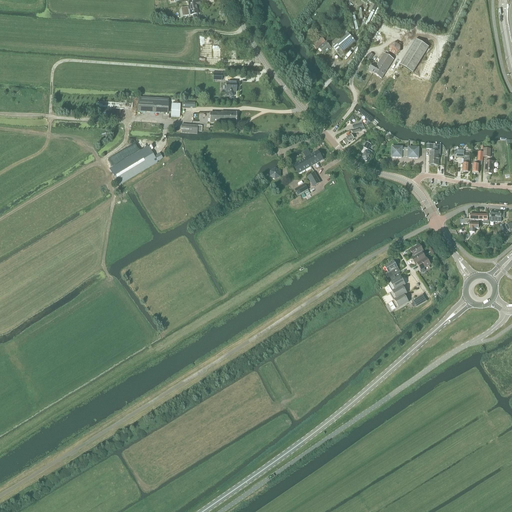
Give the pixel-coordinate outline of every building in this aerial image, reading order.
[(196,2),(188,3),(190,16),(193,15),(193,18),(197,18),(197,14),(198,14),(197,6),(200,5),(200,1),(196,2)] [(329,47),(331,49),(333,48),(337,53),(337,54),(341,59),(345,55),(343,54),(356,43),(346,31),(329,47)] [(383,38),(383,37),(383,36),(382,35),(380,33),(379,33),(377,33),(376,34),(374,36),(374,37),(374,39),(375,41),(376,41),(377,42),(378,42),(380,42),(381,41),(382,41),(383,39),(383,38)] [(311,45),(316,50),(325,42),(321,38),(314,44),(313,43),(311,45)] [(400,65),(413,72),(428,48),(415,40),(400,65)] [(399,47),(399,46),(399,45),(398,43),(396,42),(395,42),(393,42),(392,43),(391,43),(390,45),(390,46),(390,48),(391,49),(393,50),(394,51),(396,50),(397,50),(398,48),(399,47)] [(324,55),(331,49),(329,47),(326,43),(319,49),(324,55)] [(220,57),(221,50),(221,45),(212,45),(212,57),(220,57)] [(236,51),(221,50),(220,57),(229,58),(229,60),(236,60),(236,51)] [(394,60),(385,54),(377,66),(376,68),(381,70),(380,72),(378,71),(375,75),(382,79),(386,73),(391,76),(394,72),(389,68),(394,60)] [(376,68),(377,66),(373,64),(369,71),(375,75),(378,71),(380,72),(381,70),(376,68)] [(236,83),(227,83),(226,92),(227,92),(227,97),(233,97),(234,96),(234,93),(236,93),(236,88),(235,88),(236,86),(236,83)] [(385,92),(377,109),(381,110),(389,93),(385,92)] [(139,97),(137,111),(168,113),(168,99),(139,97)] [(180,104),(171,104),(171,118),(179,118),(180,104)] [(361,108),(358,112),(371,121),(374,117),(361,108)] [(236,124),(236,113),(209,112),(209,123),(233,124),(233,125),(235,125),(235,124),(236,124)] [(343,141),(346,146),(354,140),(351,135),(343,141)] [(364,154),(362,159),(365,160),(365,161),(366,162),(367,161),(368,162),(372,155),(367,152),(371,145),(367,143),(364,148),(362,153),(364,154)] [(148,148),(110,170),(119,185),(162,159),(159,154),(154,157),(148,148)] [(403,148),(392,148),(392,158),(402,159),(402,157),(408,157),(408,159),(419,159),(419,149),(409,148),(409,149),(403,149),(403,148)] [(303,153),(306,158),(311,168),(324,161),(318,151),(311,155),(308,150),(303,153)] [(311,168),(306,158),(294,165),(299,175),(311,168)] [(494,163),(486,162),(485,174),(493,175),(494,163)] [(276,169),(271,172),(271,177),(276,180),(280,177),(280,172),(276,169)] [(308,178),(314,187),(320,183),(315,174),(308,178)] [(295,190),(299,196),(308,190),(305,185),(295,190)] [(489,212),(489,222),(501,222),(501,213),(489,212)] [(478,224),(479,221),(479,215),(470,215),(470,220),(464,219),(464,225),(468,225),(468,224),(469,224),(469,223),(478,224)] [(479,215),(479,221),(483,221),(483,224),(489,225),(489,221),(487,221),(487,215),(479,215)] [(480,224),(470,224),(470,229),(470,233),(474,233),(475,230),(478,230),(480,229),(480,224)] [(420,245),(410,251),(414,257),(421,253),(423,252),(420,245)] [(421,253),(414,257),(412,259),(416,265),(417,264),(425,260),(421,253)] [(426,259),(425,260),(417,264),(421,271),(430,265),(426,259)] [(394,261),(385,267),(389,273),(386,275),(388,279),(385,281),(386,284),(396,278),(394,275),(400,272),(397,268),(396,266),(394,261)] [(404,275),(378,290),(378,291),(388,285),(392,292),(402,287),(406,284),(405,285),(401,278),(404,276),(404,275)] [(392,292),(382,298),(389,294),(393,301),(403,296),(407,294),(407,293),(405,294),(402,287),(392,292)] [(393,301),(386,305),(387,305),(391,302),(395,309),(390,312),(391,312),(395,310),(396,310),(395,311),(407,304),(407,303),(408,302),(407,303),(403,296),(393,301)] [(416,299),(407,304),(412,301),(416,308),(415,308),(420,306),(416,299)]
